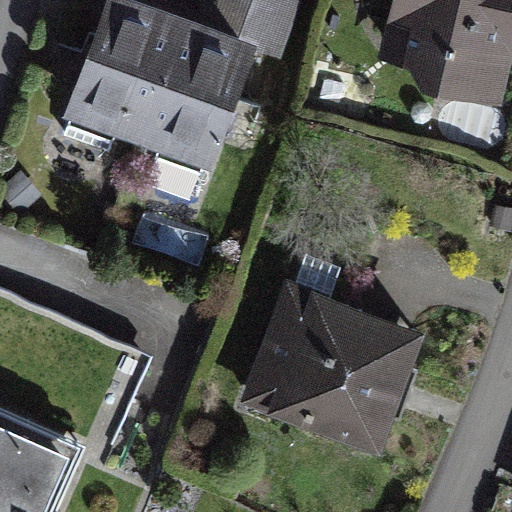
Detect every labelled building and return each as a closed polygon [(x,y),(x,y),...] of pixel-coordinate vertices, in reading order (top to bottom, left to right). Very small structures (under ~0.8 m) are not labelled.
[(148,0),(100,0),(63,104),(137,131),(180,11),(148,0)] [(500,90),(511,33),(511,0),(390,0),(389,11),(412,15),(400,68),(500,90)] [(180,11),(137,131),(211,157),(254,37),(180,11)] [(423,326),(288,275),(244,389),(379,440),(423,326)] [(0,511),(54,511),(81,453),(0,417),(0,511)]
